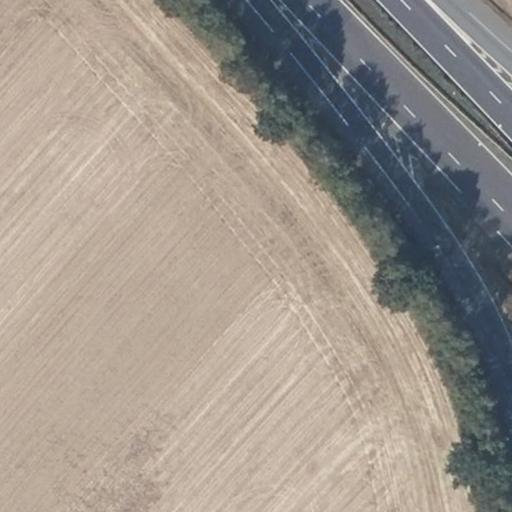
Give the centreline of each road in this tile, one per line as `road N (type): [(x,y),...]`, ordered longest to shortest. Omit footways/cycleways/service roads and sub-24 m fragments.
road 1 (trunk): [(254,0),(445,231),(511,368)]
road 2 (trunk): [(309,0),(511,215)]
road 3 (trunk): [(511,119),(398,0)]
